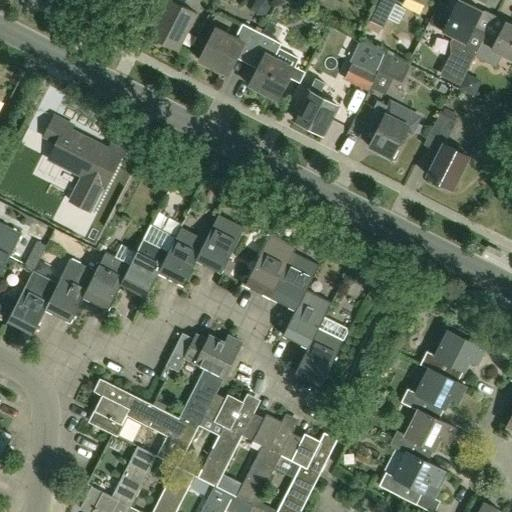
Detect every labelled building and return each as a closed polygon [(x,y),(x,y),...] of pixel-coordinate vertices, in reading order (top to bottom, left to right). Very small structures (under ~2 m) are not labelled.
[(149,35),(178,49),(196,14),(182,6),(185,0),(150,0),(147,6),(160,12),(149,35)] [(396,0),(377,0),(367,20),(382,28),(396,0)] [(473,27),(482,11),(460,0),(457,0),(441,32),(455,39),(453,42),(454,53),(444,72),(462,81),(474,56),(486,34),(486,33),(473,27)] [(398,4),(388,20),(402,29),(412,12),(398,4)] [(440,28),(445,18),(443,17),(445,13),(437,9),(430,23),(440,28)] [(511,59),(511,25),(505,22),(497,39),(486,34),(474,56),(496,67),(502,55),(511,59)] [(248,60),(261,34),(242,24),(235,38),(215,28),(199,60),(227,75),(238,55),(248,60)] [(298,58),(279,49),(281,44),(261,34),(248,60),(259,65),(248,85),(277,100),(298,58)] [(386,51),(362,39),(343,79),(367,91),(386,51)] [(398,61),(386,56),(380,70),(391,75),(398,61)] [(337,106),(319,97),(318,96),(325,83),(315,78),(294,120),(322,134),(337,106)] [(393,159),(409,127),(413,130),(420,117),(390,102),(388,106),(377,101),(365,124),(376,130),(368,146),(393,159)] [(468,156),(444,144),(456,121),(440,113),(428,137),(443,145),(427,176),(452,188),(468,156)] [(108,149),(65,127),(68,122),(54,115),(43,137),(56,143),(48,158),(83,176),(70,201),(89,211),(89,210),(96,214),(104,199),(97,195),(102,185),(105,187),(124,151),(111,144),(108,149)] [(278,218),(283,209),(274,205),(270,214),(278,218)] [(221,273),(244,227),(218,214),(205,239),(206,239),(196,260),(221,273)] [(0,223),(0,274),(21,234),(0,223)] [(42,241),(50,236),(43,223),(34,228),(42,241)] [(158,272),(176,237),(175,237),(150,224),(136,252),(137,252),(120,285),(146,297),(158,273),(158,272)] [(206,239),(205,239),(181,227),(175,237),(176,237),(158,272),(158,273),(183,285),(196,260),(206,239)] [(293,252),(296,247),(270,234),(244,284),(270,297),(293,252)] [(47,246),(38,241),(35,244),(33,247),(33,251),(31,255),(28,257),(26,261),(26,264),(35,269),(47,246)] [(120,285),(137,252),(136,252),(121,244),(115,256),(105,251),(95,271),(96,271),(82,297),(83,298),(108,310),(120,285)] [(306,290),(318,265),(293,252),(270,297),(294,310),(295,310),(305,289),(306,290)] [(96,271),(95,271),(70,259),(58,283),(45,310),(46,310),(70,322),(83,298),(82,297),(96,271)] [(45,310),(58,283),(32,271),(7,321),(33,335),(46,310),(45,310)] [(319,296),(306,290),(305,289),(295,310),(294,310),(282,334),(307,347),(323,316),(324,317),(331,302),(319,296)] [(0,313),(7,318),(14,304),(4,298),(0,305),(0,313)] [(320,385),(343,340),(347,331),(345,327),(324,317),(323,316),(307,347),(294,372),(320,385)] [(469,359),(477,364),(485,348),(464,338),(467,332),(443,321),(433,343),(439,346),(435,355),(426,351),(420,364),(428,368),(457,382),(469,359)] [(203,415),(214,392),(214,393),(218,385),(239,344),(233,341),(229,338),(226,337),(224,342),(208,334),(206,340),(195,334),(193,338),(184,356),(173,350),(166,364),(177,370),(185,357),(204,366),(178,417),(178,418),(197,428),(203,416),(203,415)] [(458,401),(466,386),(457,382),(428,368),(415,393),(407,389),(400,402),(417,410),(438,420),(439,419),(450,397),(458,401)] [(178,418),(178,417),(152,404),(103,379),(96,393),(101,395),(93,410),(94,411),(100,414),(94,425),(111,434),(115,436),(115,435),(117,436),(127,415),(168,436),(158,456),(170,463),(175,465),(176,465),(178,466),(197,428),(178,418)] [(216,486),(241,435),(253,412),(258,403),(244,396),(242,401),(227,393),(225,398),(214,393),(214,392),(203,415),(203,416),(223,426),(196,477),(213,486),(214,485),(216,486)] [(448,443),(455,428),(439,419),(438,420),(417,410),(405,435),(396,430),(390,444),(406,452),(406,451),(427,462),(428,462),(439,439),(448,443)] [(255,505),(280,455),(280,454),(291,432),(292,432),(296,423),(283,416),(281,421),(266,413),(263,417),(253,412),(241,435),(261,445),(235,497),(252,505),(254,506),(255,505)] [(299,511),(318,477),(319,474),(335,442),(322,435),(319,440),(304,432),(302,437),(292,432),(291,432),(280,454),(280,455),(300,465),(275,511),(299,511)] [(130,506),(156,455),(137,445),(111,496),(91,485),(80,508),(87,511),(126,511),(130,505),(130,506)] [(430,497),(444,470),(428,462),(427,462),(406,451),(406,452),(394,476),(385,472),(378,486),(416,504),(422,493),(430,497)] [(175,511),(194,475),(195,474),(178,466),(176,465),(175,465),(151,511),(143,511),(130,506),(130,505),(126,511),(175,511)] [(223,511),(233,495),(233,494),(216,486),(214,485),(213,486),(199,511),(223,511)] [(497,511),(499,510),(483,502),(478,511),(497,511)]
